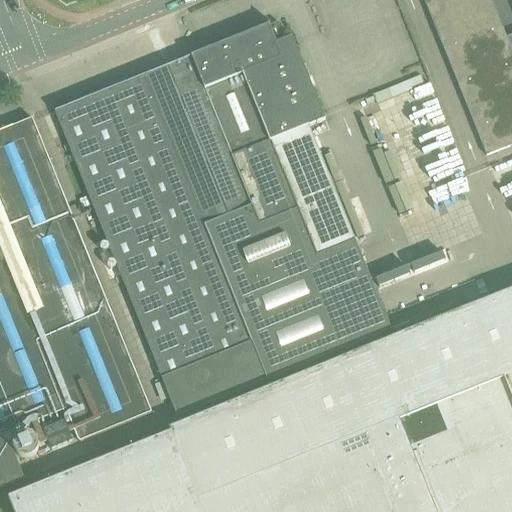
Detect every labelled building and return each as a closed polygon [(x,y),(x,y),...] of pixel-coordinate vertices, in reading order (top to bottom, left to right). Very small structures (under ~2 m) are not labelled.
[(424,0),(488,155),(511,145),(511,52),(490,0),(424,0)] [(391,331),(355,241),(309,127),(325,120),(292,38),(285,41),(278,23),(269,26),(55,113),(179,418),(391,331)] [(409,93),(431,85),(428,76),(406,84),(409,93)] [(5,436),(67,411),(79,443),(152,413),(32,119),(0,132),(0,488),(23,480),(5,436)] [(511,511),(511,290),(169,429),(171,434),(9,499),(14,511),(511,511)] [(44,431),(52,451),(64,446),(73,442),(65,422),(44,431)]
